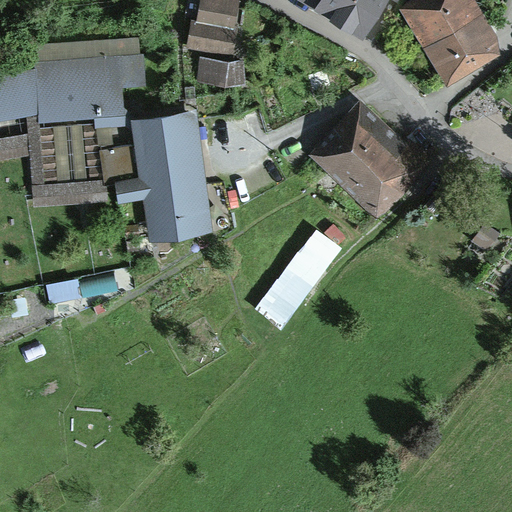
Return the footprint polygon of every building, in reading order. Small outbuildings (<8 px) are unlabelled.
[(234,0),(197,0),(194,19),(230,25),(234,0)] [(375,0),(312,0),(362,26),(375,0)] [(462,0),(412,0),(404,5),(447,77),(492,50),(462,0)] [(201,81),(249,83),(250,55),(202,53),(201,81)] [(430,165),(359,100),(309,155),(379,220),(430,165)] [(192,115),(106,127),(115,194),(146,189),(153,234),(207,227),(192,115)] [(344,252),(316,230),(257,307),(285,329),(344,252)] [(119,273),(85,277),(87,294),(121,289),(119,273)] [(53,299),(84,296),(82,276),(51,279),(53,299)]
